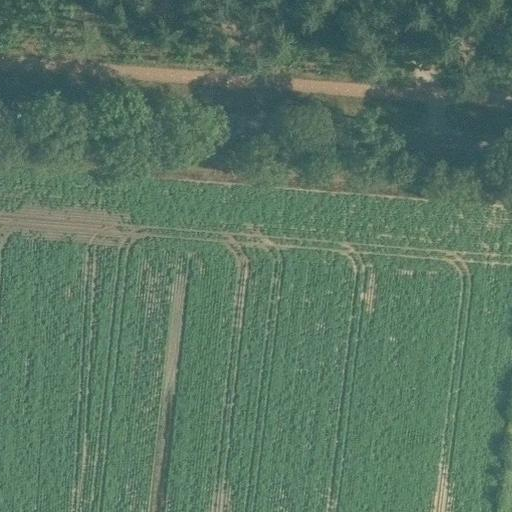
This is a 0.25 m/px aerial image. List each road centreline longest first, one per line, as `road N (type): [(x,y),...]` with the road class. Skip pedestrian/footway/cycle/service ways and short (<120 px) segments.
road 1 (track): [(511,188),(0,147)]
road 2 (secondary): [(511,148),(0,107)]
road 3 (track): [(380,0),(434,95),(436,143)]
